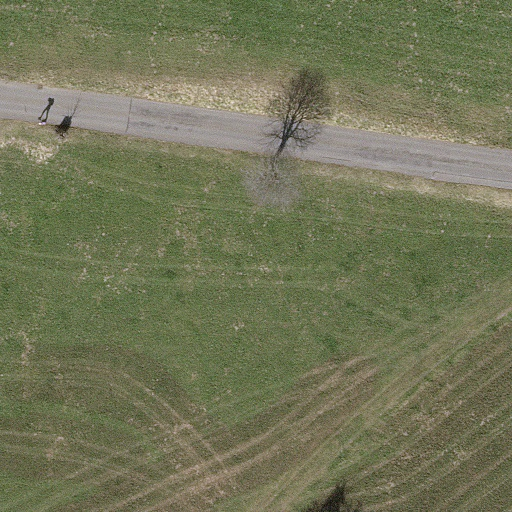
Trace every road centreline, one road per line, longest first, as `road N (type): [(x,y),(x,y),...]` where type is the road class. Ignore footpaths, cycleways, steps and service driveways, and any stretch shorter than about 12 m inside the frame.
road 1 (unclassified): [(511,174),(0,103)]
road 2 (track): [(511,303),(416,376),(274,511)]
